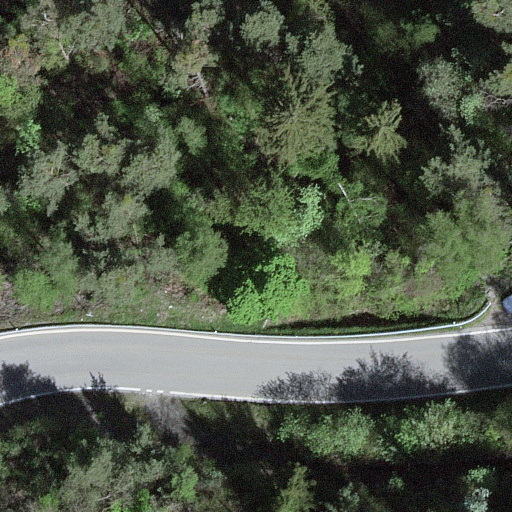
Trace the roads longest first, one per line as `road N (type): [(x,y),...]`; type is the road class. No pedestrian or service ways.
road 1 (tertiary): [(0,368),(125,356),(325,375),(511,359)]
road 2 (track): [(125,356),(174,426),(306,472),(511,469)]
